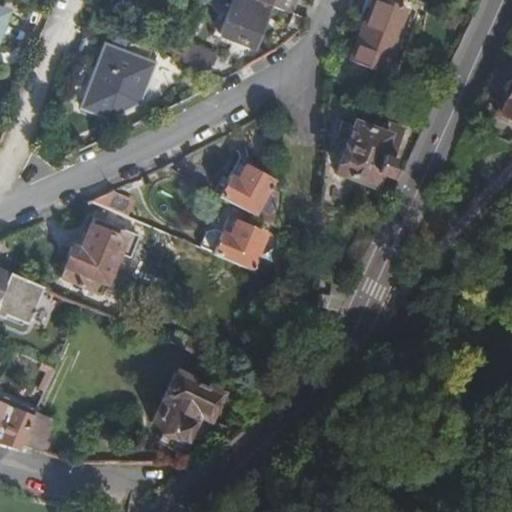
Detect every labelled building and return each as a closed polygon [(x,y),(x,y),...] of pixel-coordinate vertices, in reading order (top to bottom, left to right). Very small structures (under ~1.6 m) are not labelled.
[(259,4),(248,0),(229,0),(216,36),(249,49),(262,17),(264,18),(268,7),(259,4)] [(260,0),(259,4),(268,7),(301,20),(306,7),(289,0),(260,0)] [(407,9),(382,0),(372,0),(348,62),(382,75),(407,9)] [(92,7),(84,26),(117,38),(124,20),(92,7)] [(150,67),(102,47),(78,109),(106,120),(136,104),(150,67)] [(208,57),(183,48),(177,62),(182,64),(202,72),(208,57)] [(511,80),(496,115),(511,122),(511,80)] [(377,133),(351,124),(344,142),(333,173),(363,185),(379,176),(388,179),(398,151),(394,150),(402,131),(381,123),(377,133)] [(227,178),(215,198),(249,217),(269,183),(242,167),(233,181),(227,178)] [(87,202),(137,224),(145,205),(112,190),(87,202)] [(75,251),(68,248),(55,280),(97,296),(113,256),(126,260),(136,238),(88,220),(75,251)] [(219,235),(210,255),(247,271),(262,237),(231,224),(225,238),(219,235)] [(0,259),(10,237),(0,241),(0,259)] [(0,315),(21,325),(38,290),(0,272),(0,315)] [(327,292),(314,291),(312,333),(324,339),(338,312),(348,289),(328,282),(327,292)] [(169,335),(164,344),(183,352),(192,359),(196,346),(169,335)] [(232,367),(222,380),(240,393),(249,380),(232,367)] [(172,373),(147,422),(180,437),(192,415),(202,420),(215,394),(172,373)] [(268,394),(249,380),(240,393),(267,413),(268,394)] [(0,446),(16,451),(18,446),(30,419),(0,405),(0,446)] [(49,422),(32,414),(30,419),(18,446),(36,453),(49,422)]
